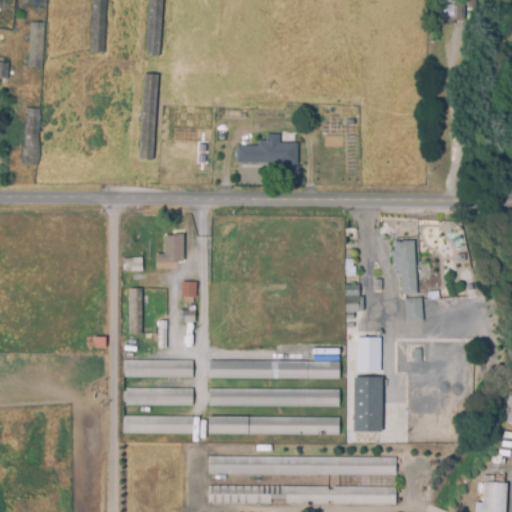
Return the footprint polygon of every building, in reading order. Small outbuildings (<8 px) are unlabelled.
[(32,0),(46,0),(46,9),(32,9),(32,0)] [(90,0),(105,0),(104,50),(89,50),(90,0)] [(148,0),(162,0),(159,57),(145,57),(148,0)] [(437,0),(451,0),(451,3),(463,3),(464,20),(453,20),(453,25),(437,25),(437,0)] [(30,22),(44,23),(42,67),(28,67),(30,22)] [(0,62),(9,63),(9,78),(0,77),(0,62)] [(144,74),(157,75),(153,161),(139,161),(144,74)] [(25,108),(39,110),(35,166),(21,165),(25,108)] [(236,164),(236,147),(258,147),(258,142),(266,142),(266,135),(279,135),(279,144),(296,144),(297,165),(280,166),(279,163),(236,164)] [(163,235),(184,234),(184,265),(155,265),(155,256),(163,256),(163,235)] [(393,243),(413,241),(418,288),(415,289),(416,295),(401,296),(399,274),(395,274),(394,264),(391,265),(390,252),(393,252),(393,243)] [(122,259),(141,259),(141,272),(122,272),(122,259)] [(345,260),(355,259),(355,277),(346,277),(345,260)] [(373,280),(383,280),(383,293),(373,293),(373,280)] [(181,283),(196,283),(196,299),(180,299),(181,283)] [(344,284),(357,283),(359,313),(345,313),(344,284)] [(127,334),(140,334),(141,289),(127,289),(127,334)] [(427,293),(438,292),(439,300),(428,301),(427,293)] [(404,300),(421,298),(422,320),(406,321),(404,300)] [(177,312),(194,311),(194,323),(177,323),(177,312)] [(157,321),(166,321),(165,350),(157,350),(157,321)] [(90,339),(104,338),(104,350),(91,350),(90,339)] [(356,340),(382,339),(381,433),(374,433),(374,438),(362,438),(363,433),(350,433),(351,378),(356,378),(356,340)] [(339,379),(208,380),(208,361),(338,361),(339,379)] [(123,362),(192,363),(191,380),(122,379),(123,362)] [(121,389),(192,391),(192,408),(121,407),(121,389)] [(208,391),(338,391),(338,408),(209,408),(208,391)] [(121,434),(122,418),(192,418),(192,434),(121,434)] [(208,418),(338,418),(338,437),(208,436),(208,418)] [(208,457),(396,459),(396,476),(206,475),(208,457)] [(481,511),(482,483),(506,484),(505,511),(481,511)] [(207,488),(396,489),(395,505),(207,503),(207,488)]
